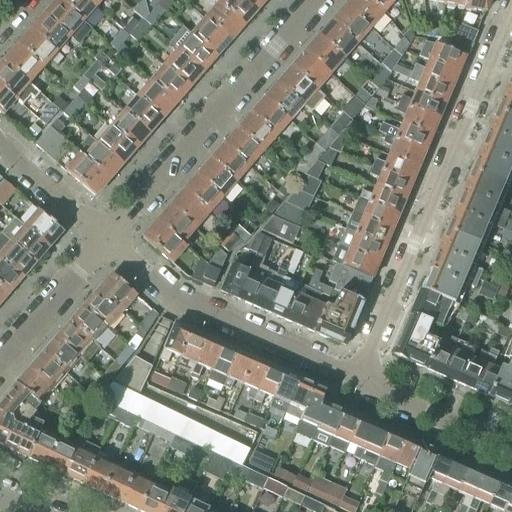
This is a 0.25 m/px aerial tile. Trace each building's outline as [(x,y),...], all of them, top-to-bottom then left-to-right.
[(56,0),(57,1),(56,2),(82,24),(95,9),(84,0),(56,0)] [(84,0),(95,9),(103,0),(84,0)] [(133,14),(142,22),(147,17),(144,0),(143,0),(141,0),(131,12),(133,14)] [(161,0),(156,7),(163,12),(168,6),(173,0),(161,0)] [(209,0),(216,6),(241,29),(255,14),(239,0),(209,0)] [(239,0),(255,14),(262,6),(266,0),(239,0)] [(364,0),(351,0),(343,9),(369,31),(383,16),(364,0)] [(394,0),(364,0),(383,16),(395,2),(395,1),(394,0)] [(464,0),(442,0),(442,5),(445,6),(445,8),(452,10),(454,8),(462,9),(464,0)] [(464,0),(462,9),(462,12),(474,14),(474,12),(484,14),(489,0),(464,0)] [(44,16),(42,18),(69,39),(72,42),(76,46),(89,31),(82,24),(56,2),(51,8),(49,8),(43,14),(44,16)] [(216,6),(203,21),(228,44),(241,29),(216,6)] [(147,17),(142,22),(149,28),(163,12),(156,7),(147,17)] [(343,9),(330,25),(355,47),(369,31),(343,9)] [(30,32),(29,33),(55,55),(69,39),(42,18),(38,23),(35,23),(30,29),(30,32)] [(131,21),(121,32),(128,38),(138,26),(131,21)] [(190,36),(189,37),(215,60),(228,44),(203,21),(190,36)] [(142,22),(138,26),(128,38),(135,44),(149,28),(142,22)] [(330,25),(316,40),(342,62),(355,47),(330,25)] [(456,27),(453,35),(451,39),(470,46),(475,35),(456,27)] [(416,37),(426,38),(426,31),(413,29),(416,37)] [(182,30),(168,46),(176,52),(201,75),(207,68),(215,60),(189,37),(190,36),(182,30)] [(403,41),(408,47),(409,45),(412,39),(409,31),(401,38),(402,40),(403,41)] [(426,38),(435,40),(436,33),(436,32),(426,31),(426,38)] [(110,44),(107,47),(115,53),(121,46),(128,38),(121,32),(110,44)] [(17,47),(15,49),(41,71),(49,62),(55,67),(61,60),(55,55),(29,33),(24,39),(22,38),(16,45),(17,47)] [(450,42),(451,39),(453,35),(436,33),(435,40),(436,40),(435,43),(447,48),(450,42)] [(451,39),(450,42),(447,48),(447,49),(464,56),(466,57),(470,46),(451,39)] [(316,40),(303,55),(329,78),(342,62),(316,40)] [(408,47),(403,41),(402,40),(393,51),(401,58),(408,47)] [(463,59),(446,51),(432,46),(424,44),(417,59),(426,62),(458,76),(461,69),(460,68),(463,59)] [(115,53),(123,61),(130,53),(121,46),(115,53)] [(3,63),(2,65),(28,87),(28,86),(41,71),(15,49),(11,54),(8,54),(3,60),(3,63)] [(176,52),(162,68),(187,91),(201,75),(176,52)] [(390,75),(400,59),(392,52),(380,66),(390,75)] [(95,63),(101,69),(107,62),(99,54),(93,61),(95,63)] [(303,55),(290,71),(315,93),(329,78),(303,55)] [(107,62),(101,69),(113,79),(119,72),(107,62)] [(414,67),(410,76),(449,92),(453,83),(455,83),(458,76),(426,62),(423,71),(414,67)] [(95,63),(82,78),(84,79),(88,83),(94,77),(96,75),(101,69),(95,63)] [(0,89),(15,101),(21,107),(29,98),(33,102),(39,95),(28,86),(28,87),(2,65),(1,65),(0,66),(0,89)] [(449,92),(410,76),(411,74),(394,67),(391,73),(408,81),(408,82),(417,85),(413,95),(444,108),(447,101),(446,99),(449,92)] [(162,68),(149,83),(174,106),(187,91),(162,68)] [(383,70),(369,86),(376,91),(390,76),(383,70)] [(290,71),(277,86),(302,108),(309,115),(323,99),(315,93),(290,71)] [(82,78),(72,90),(78,95),(80,93),(83,90),(88,83),(84,79),(82,78)] [(93,78),(88,83),(100,94),(105,88),(93,78)] [(149,83),(135,99),(161,121),(174,106),(149,83)] [(511,85),(509,84),(501,102),(498,104),(496,110),(497,112),(495,113),(495,114),(511,121),(511,85)] [(277,86),(263,101),(289,123),(302,108),(277,86)] [(15,101),(0,89),(0,116),(1,117),(15,101)] [(360,91),(354,98),(364,106),(369,99),(360,91)] [(81,92),(75,100),(82,106),(84,108),(91,101),(81,92)] [(401,98),(397,107),(436,123),(439,115),(442,114),(444,108),(413,95),(410,102),(401,98)] [(363,108),(352,98),(339,112),(343,115),(345,117),(350,122),(363,108)] [(57,99),(51,106),(57,112),(58,112),(61,115),(67,108),(57,99)] [(61,115),(69,121),(82,106),(75,100),(74,99),(67,108),(61,115)] [(135,99),(122,114),(147,137),(161,121),(135,99)] [(371,113),(375,105),(376,103),(370,100),(362,109),(370,113),(371,113)] [(263,101),(250,116),(275,139),(289,123),(263,101)] [(51,106),(38,121),(44,127),(57,112),(51,106)] [(403,117),(400,125),(431,139),(434,133),(433,131),(436,123),(397,107),(394,113),(403,117)] [(122,114),(108,130),(134,152),(147,137),(122,114)] [(491,125),(484,144),(511,155),(511,121),(495,114),(495,115),(493,116),(491,122),(491,125)] [(343,115),(328,132),(337,140),(339,137),(340,135),(351,123),(351,122),(345,117),(343,115)] [(250,116),(236,132),(262,155),(275,139),(250,116)] [(62,129),(55,122),(48,130),(56,137),(62,129)] [(355,125),(351,123),(340,135),(348,139),(355,125)] [(377,134),(384,138),(423,154),(426,146),(428,146),(431,139),(400,125),(397,132),(381,125),(377,134)] [(33,126),(24,135),(32,142),(40,133),(33,126)] [(82,160),(76,154),(56,137),(48,130),(34,146),(94,198),(107,183),(82,160)] [(108,130),(95,144),(95,145),(105,154),(121,167),(134,152),(108,130)] [(236,132),(222,148),(248,170),(262,155),(236,132)] [(315,147),(324,154),(327,150),(329,147),(337,140),(328,132),(315,147)] [(337,140),(329,147),(327,150),(336,153),(338,155),(340,150),(345,140),(339,137),(337,140)] [(390,149),(387,156),(419,169),(421,164),(420,163),(423,154),(384,138),(381,145),(390,149)] [(89,139),(76,154),(82,160),(107,183),(121,167),(105,154),(95,145),(95,144),(89,139)] [(470,173),(502,187),(511,162),(511,155),(484,144),(476,162),(473,163),(471,169),(472,172),(470,173)] [(315,147),(301,162),(310,169),(315,163),(324,154),(315,147)] [(222,148),(209,162),(235,185),(243,176),(248,180),(253,174),(248,170),(222,148)] [(324,154),(315,163),(323,167),(329,169),(336,153),(327,150),(324,154)] [(374,161),(371,169),(410,186),(413,178),(415,177),(419,169),(387,156),(383,165),(374,161)] [(286,176),(290,180),(296,185),(304,176),(310,169),(301,162),(300,161),(286,176)] [(209,162),(196,178),(222,200),(235,185),(209,162)] [(308,178),(315,182),(323,167),(315,163),(310,169),(304,176),(308,178)] [(377,180),(373,189),(405,202),(408,196),(406,194),(410,186),(371,169),(367,176),(377,180)] [(466,185),(461,198),(492,210),(502,187),(470,173),(470,175),(468,176),(465,182),(466,185)] [(196,178),(182,193),(207,217),(222,200),(196,178)] [(308,178),(296,192),(308,198),(308,197),(315,182),(308,178)] [(296,185),(290,180),(276,195),(283,201),(296,185)] [(3,183),(0,186),(0,207),(14,192),(3,183)] [(361,193),(357,201),(396,218),(400,209),(402,209),(405,202),(373,189),(370,197),(361,193)] [(308,198),(296,192),(284,205),(305,215),(312,199),(308,197),(308,198)] [(182,193),(169,209),(195,231),(207,217),(182,193)] [(445,232),(477,246),(487,223),(492,225),(491,227),(501,231),(508,216),(498,211),(497,213),(492,210),(461,198),(451,221),(448,223),(446,229),(447,231),(445,232)] [(270,201),(263,210),(269,216),(273,212),(277,207),(270,201)] [(354,208),(351,217),(391,235),(394,227),(393,226),(396,218),(357,201),(354,208)] [(169,209),(155,224),(181,246),(195,231),(169,209)] [(36,212),(22,228),(48,251),(62,234),(36,212)] [(391,235),(351,217),(344,233),(383,250),(387,241),(389,240),(391,235)] [(292,228),(272,219),(271,218),(260,232),(285,243),(292,228)] [(4,239),(9,243),(34,266),(48,251),(22,228),(17,223),(4,239)] [(181,246),(155,224),(142,240),(170,265),(184,249),(181,246)] [(501,238),(507,241),(511,243),(511,227),(507,225),(501,238)] [(249,239),(237,228),(229,237),(241,247),(243,246),(249,239)] [(441,245),(434,263),(476,281),(480,271),(467,270),(477,246),(445,232),(445,235),(443,236),(440,242),(441,245)] [(341,240),(338,248),(347,252),(378,266),(381,259),(380,257),(383,250),(344,233),(341,240)] [(34,266),(9,243),(4,239),(0,235),(0,263),(20,282),(34,266)] [(219,293),(236,301),(262,239),(256,236),(244,250),(247,252),(239,271),(231,267),(220,292),(219,292),(219,293)] [(241,247),(229,237),(220,248),(227,254),(241,247)] [(262,239),(236,301),(252,307),(263,281),(267,272),(259,269),(263,259),(263,258),(270,242),(262,239)] [(347,252),(338,248),(334,256),(331,264),(335,266),(370,282),(371,281),(370,281),(374,272),(376,272),(378,266),(347,252)] [(207,265),(205,267),(207,269),(218,274),(226,259),(219,252),(207,265)] [(292,276),(301,256),(294,253),(290,260),(286,269),(285,272),(292,276)] [(190,281),(207,288),(212,290),(212,289),(218,274),(207,269),(205,267),(199,261),(190,281)] [(0,291),(6,298),(20,282),(0,263),(0,291)] [(472,290),(476,281),(434,263),(426,281),(423,283),(419,292),(449,305),(452,306),(462,282),(468,287),(472,290)] [(282,279),(285,272),(286,269),(279,266),(275,276),(267,272),(263,281),(252,307),(267,314),(282,279)] [(335,287),(332,292),(361,304),(370,282),(335,266),(327,283),(335,287)] [(282,321),(297,328),(316,285),(320,274),(313,271),(305,290),(297,286),(293,295),(282,321)] [(110,276),(96,292),(122,315),(136,299),(110,276)] [(267,314),(282,321),(293,295),(297,286),(282,279),(267,314)] [(476,296),(491,302),(496,290),(481,284),(476,296)] [(297,328),(313,334),(324,308),(317,305),(321,295),(327,299),(328,297),(331,292),(316,285),(297,328)] [(497,290),(494,298),(501,302),(506,290),(498,287),(497,290)] [(96,292),(82,308),(108,330),(122,315),(96,292)] [(324,308),(313,334),(344,348),(362,305),(361,304),(332,292),(331,292),(328,297),(335,300),(330,311),(324,308)] [(419,292),(409,316),(437,329),(438,330),(449,305),(419,292)] [(82,308),(68,324),(92,345),(106,330),(107,331),(108,330),(82,308)] [(464,324),(464,322),(468,314),(460,311),(456,321),(464,324)] [(136,328),(139,331),(144,336),(157,317),(151,312),(136,328)] [(468,313),(468,314),(464,322),(464,324),(472,328),(477,317),(468,313)] [(485,321),(494,325),(497,319),(487,315),(485,321)] [(392,356),(425,371),(438,342),(432,340),(437,329),(409,316),(392,356)] [(495,336),(499,327),(494,325),(485,321),(484,321),(480,330),(495,336)] [(68,324),(55,340),(79,361),(84,366),(98,350),(92,345),(68,324)] [(170,355),(178,359),(189,333),(173,326),(173,327),(158,361),(166,364),(170,355)] [(495,336),(501,338),(506,340),(510,332),(499,327),(495,336)] [(144,336),(139,331),(134,336),(140,342),(144,336)] [(174,368),(190,375),(205,339),(189,333),(178,359),(174,368)] [(425,371),(441,378),(456,343),(440,336),(438,342),(425,371)] [(190,375),(189,379),(196,382),(198,378),(198,377),(201,369),(207,371),(209,372),(221,346),(207,340),(205,339),(190,375)] [(55,340),(41,355),(65,376),(79,361),(55,340)] [(441,378),(457,385),(468,358),(471,350),(456,343),(441,378)] [(205,382),(221,388),(236,353),(221,346),(209,372),(205,382)] [(127,348),(113,364),(120,369),(134,354),(127,348)] [(471,391),(488,398),(499,372),(491,368),(497,354),(489,351),(487,357),(471,391)] [(232,382),(241,386),(252,360),(236,353),(221,388),(228,392),(232,382)] [(457,385),(471,391),(487,357),(480,354),(476,362),(468,358),(457,385)] [(41,355),(27,371),(51,392),(65,376),(41,355)] [(231,465),(240,469),(248,451),(136,398),(149,369),(132,360),(110,385),(111,386),(107,391),(99,399),(97,401),(100,402),(118,411),(135,419),(137,420),(154,429),(173,437),(192,447),(200,450),(210,455),(229,464),(231,465)] [(245,399),(252,402),(268,367),(252,360),(241,386),(249,390),(245,399)] [(499,372),(488,398),(511,409),(511,361),(510,361),(505,372),(500,370),(499,372)] [(120,369),(113,364),(101,378),(107,383),(120,369)] [(263,396),(271,400),(283,374),(268,367),(252,402),(259,406),(263,396)] [(27,371),(14,386),(38,407),(51,392),(27,371)] [(150,383),(165,390),(168,382),(152,374),(149,382),(150,383)] [(268,409),(276,412),(284,416),(299,381),(283,374),(271,400),(268,409)] [(284,416),(299,423),(314,387),(299,381),(284,416)] [(168,382),(165,390),(181,397),(184,388),(168,382)] [(91,392),(99,399),(107,391),(99,384),(91,392)] [(0,402),(0,446),(26,459),(40,431),(42,426),(29,420),(33,415),(33,413),(38,407),(14,386),(0,402)] [(293,435),(312,443),(328,406),(320,403),(325,392),(314,387),(299,423),(293,435)] [(191,390),(187,400),(196,403),(200,394),(191,390)] [(91,394),(88,396),(84,392),(77,401),(81,405),(97,400),(91,394)] [(216,399),(214,403),(211,410),(218,413),(223,402),(216,399)] [(208,400),(205,407),(211,410),(214,403),(208,400)] [(96,410),(114,419),(118,411),(100,402),(96,410)] [(74,407),(68,418),(74,421),(81,405),(74,407)] [(326,450),(327,448),(342,413),(328,406),(312,443),(326,450)] [(59,414),(68,418),(74,407),(61,410),(59,414)] [(118,411),(114,419),(113,423),(129,431),(135,419),(118,411)] [(231,419),(243,424),(246,417),(235,412),(231,419)] [(343,456),(347,446),(358,420),(342,413),(327,448),(343,456)] [(246,417),(243,424),(254,429),(257,422),(246,417)] [(133,426),(151,436),(154,429),(137,420),(133,426)] [(351,458),(358,462),(364,448),(374,427),(358,420),(347,446),(355,450),(351,458)] [(365,465),(374,469),(388,433),(374,427),(364,448),(358,462),(365,465)] [(151,436),(170,445),(173,437),(154,429),(151,436)] [(276,434),(265,429),(263,433),(261,437),(272,442),(276,434)] [(26,459),(45,468),(58,440),(40,431),(26,459)] [(380,498),(388,479),(405,440),(388,433),(374,469),(373,471),(381,474),(377,482),(380,483),(375,495),(380,498)] [(176,453),(187,459),(192,447),(173,437),(170,445),(168,449),(176,453)] [(45,468),(64,477),(78,449),(58,440),(45,468)] [(416,501),(425,481),(436,454),(421,448),(405,440),(388,479),(403,486),(400,493),(416,501)] [(82,486),(96,457),(99,451),(98,451),(98,450),(81,442),(78,449),(64,477),(82,486)] [(273,463),(253,454),(247,467),(267,476),(273,463)] [(424,505),(432,508),(452,461),(436,454),(425,481),(433,484),(429,493),(424,505)] [(201,474),(207,477),(220,483),(229,464),(210,455),(201,474)] [(82,486),(101,495),(115,466),(96,457),(82,486)] [(452,461),(432,508),(438,511),(443,499),(447,490),(456,494),(467,468),(452,461)] [(243,485),(244,482),(248,473),(240,469),(231,465),(226,474),(225,476),(243,485)] [(101,495),(119,504),(132,475),(115,466),(101,495)] [(457,511),(465,511),(483,475),(467,468),(456,494),(464,498),(457,511)] [(274,478),(293,487),(297,479),(277,470),(274,478)] [(244,482),(262,491),(266,481),(248,473),(244,482)] [(119,504),(135,511),(137,511),(151,484),(132,475),(119,504)] [(474,511),(478,504),(487,508),(498,482),(483,475),(465,511),(474,511)] [(311,483),(297,477),(297,479),(293,487),(292,489),(306,495),(311,483)] [(160,511),(183,511),(189,502),(196,487),(177,478),(170,493),(160,511)] [(306,495),(322,503),(330,485),(313,478),(311,483),(306,495)] [(262,491),(282,500),(286,491),(266,481),(262,491)] [(494,511),(503,511),(511,493),(511,487),(498,482),(487,508),(495,511),(494,511)] [(137,511),(160,511),(170,493),(151,484),(137,511)] [(322,503),(336,510),(342,498),(345,492),(330,485),(322,503)] [(511,511),(511,493),(503,511),(511,511)] [(342,498),(336,510),(341,511),(353,511),(357,505),(342,498)] [(303,499),(300,508),(308,511),(320,511),(322,509),(303,499)] [(183,511),(208,511),(189,502),(183,511)]
